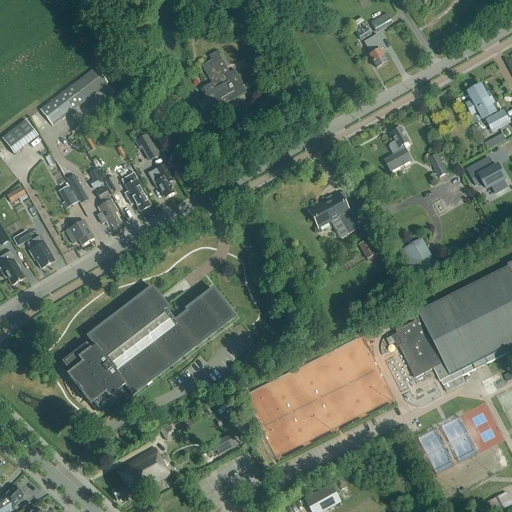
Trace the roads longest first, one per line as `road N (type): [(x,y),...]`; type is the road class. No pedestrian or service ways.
road 1 (secondary): [(0,317),(488,40)]
road 2 (secondary): [(93,511),(0,426)]
road 3 (residential): [(0,106),(35,72),(19,0)]
